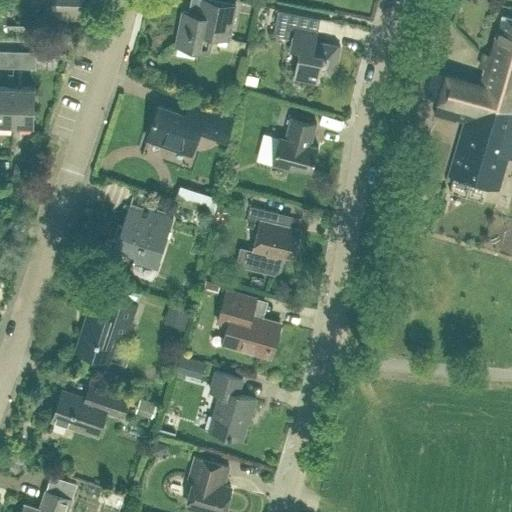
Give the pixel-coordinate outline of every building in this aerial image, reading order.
[(0,30),(8,30),(40,30),(40,25),(8,24),(5,22),(7,6),(9,6),(8,0),(0,0),(0,6),(0,7),(0,30)] [(87,14),(87,0),(51,0),(51,13),(87,14)] [(228,36),(235,3),(220,0),(201,0),(199,13),(182,9),(175,43),(208,49),(211,32),(228,36)] [(333,74),(339,44),(315,40),(320,17),(278,8),(273,32),(292,36),(290,45),(298,47),(292,76),(316,81),(318,71),(333,74)] [(511,14),(500,11),(488,52),(482,51),(478,64),(484,65),(479,81),(432,68),(424,94),(438,98),(433,113),(455,119),(459,104),(467,106),(448,173),(498,187),(508,151),(511,152),(511,150),(511,14)] [(0,64),(11,65),(12,49),(0,48),(0,64)] [(12,49),(11,65),(35,66),(35,50),(12,49)] [(0,122),(9,123),(10,86),(0,85),(0,122)] [(10,86),(9,123),(32,123),(33,87),(10,86)] [(233,117),(221,113),(189,102),(185,113),(159,104),(147,138),(192,153),(200,128),(227,137),(233,117)] [(310,142),(316,121),(291,114),(285,136),(279,134),(271,162),(292,168),(293,165),(311,170),(318,144),(310,142)] [(176,200),(189,204),(215,212),(219,196),(181,184),(176,200)] [(292,259),(299,228),(274,223),(276,210),(249,204),(246,217),(259,220),(252,250),(248,266),(274,272),(281,268),(283,257),(292,259)] [(175,218),(165,215),(149,209),(145,221),(126,215),(115,247),(136,254),(134,259),(157,267),(169,229),(175,218)] [(203,290),(210,292),(218,294),(220,283),(206,279),(203,290)] [(257,296),(256,296),(228,288),(218,321),(231,325),(226,344),(268,356),(278,322),(263,317),(268,299),(257,296)] [(121,333),(132,301),(102,291),(96,309),(88,307),(74,349),(107,360),(116,332),(121,333)] [(182,324),(187,308),(171,303),(165,319),(182,324)] [(176,371),(203,378),(207,361),(181,354),(176,371)] [(249,415),(254,397),(236,392),(240,377),(214,370),(208,391),(217,394),(206,430),(239,439),(246,414),(249,415)] [(128,395),(88,382),(84,395),(61,387),(51,418),(97,433),(105,410),(121,416),(128,395)] [(151,415),(156,400),(139,395),(134,410),(151,415)] [(195,455),(190,475),(194,476),(187,503),(218,511),(223,511),(231,487),(223,485),(228,465),(195,455)] [(67,511),(72,498),(53,492),(46,511),(24,503),(21,511),(67,511)]
